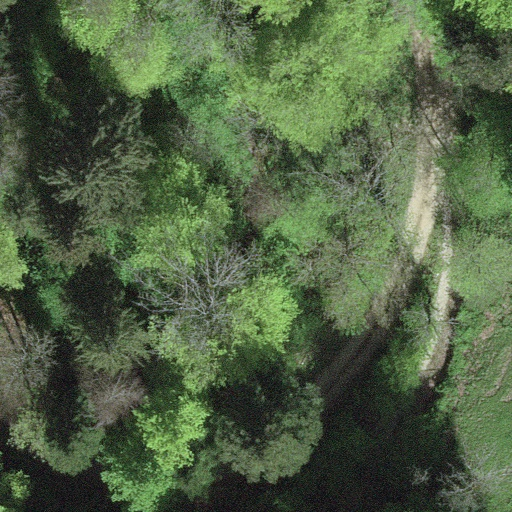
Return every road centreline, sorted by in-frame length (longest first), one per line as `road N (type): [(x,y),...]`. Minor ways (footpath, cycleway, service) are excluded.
road 1 (track): [(418,0),(430,112),(415,242),(386,310),(325,392),(252,456),(192,478),(119,471),(35,432),(0,405)]
road 2 (track): [(361,511),(433,357),(455,265),(456,219),(430,112)]
